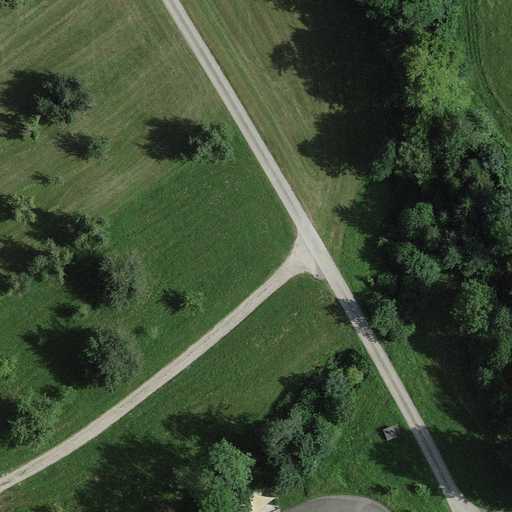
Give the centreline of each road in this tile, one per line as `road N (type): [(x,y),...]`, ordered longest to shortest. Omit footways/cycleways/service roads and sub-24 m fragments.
road 1 (unclassified): [(460,511),(169,0)]
road 2 (track): [(0,484),(71,444),(317,252)]
